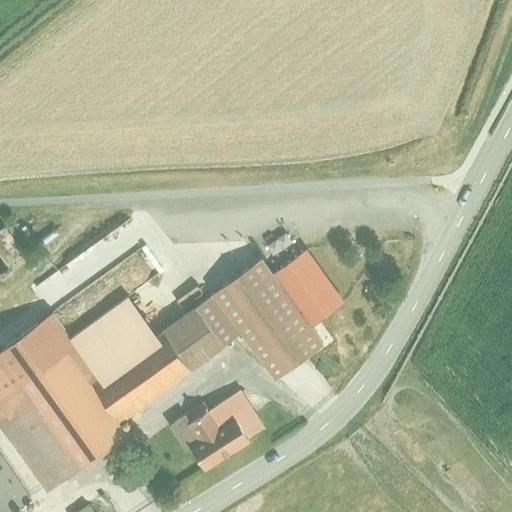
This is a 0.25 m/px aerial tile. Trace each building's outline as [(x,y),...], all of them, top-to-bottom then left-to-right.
[(14,267),(29,257),(6,225),(0,228),(0,252),(10,266),(0,273),(0,276),(2,279),(13,271),(14,267)] [(38,236),(45,244),(57,233),(50,225),(38,236)] [(307,251),(274,274),(312,326),(345,302),(307,251)] [(0,348),(0,425),(47,491),(129,432),(120,420),(242,332),(275,377),(323,342),(312,326),(274,274),(261,256),(212,292),(213,293),(158,332),(129,293),(71,335),(53,310),(0,348)] [(192,447),(205,466),(206,466),(250,437),(266,427),(241,388),(209,408),(204,400),(185,413),(190,421),(188,422),(199,439),(191,444),(192,447)] [(188,450),(192,447),(191,444),(199,439),(188,422),(190,421),(185,413),(170,422),(188,450)] [(0,511),(11,511),(32,498),(0,451),(0,511)] [(93,511),(89,503),(74,511),(93,511)]
